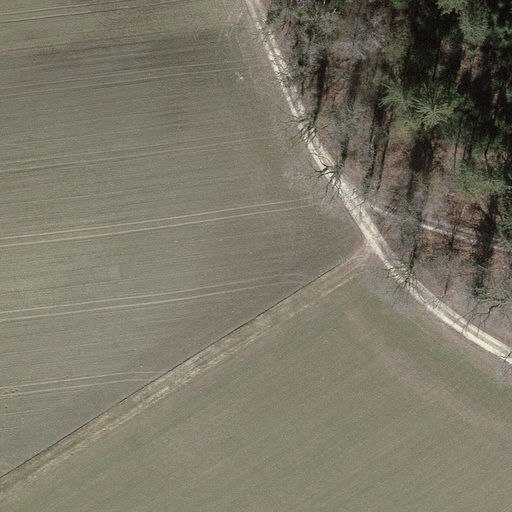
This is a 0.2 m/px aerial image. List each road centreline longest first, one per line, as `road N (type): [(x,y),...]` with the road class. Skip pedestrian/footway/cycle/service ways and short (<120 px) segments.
road 1 (track): [(376,245),(258,0)]
road 2 (track): [(336,161),(437,224),(511,245)]
road 3 (track): [(376,245),(463,320),(511,347)]
